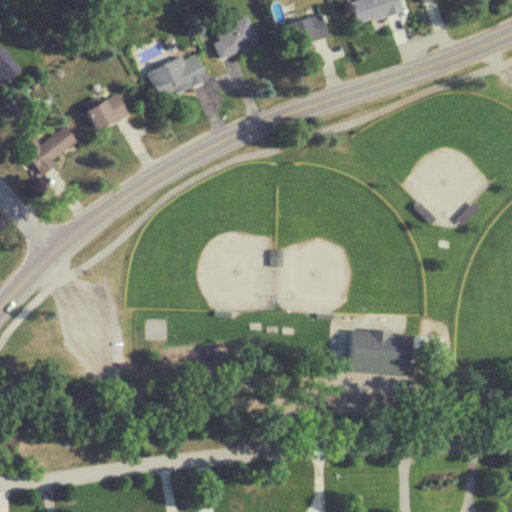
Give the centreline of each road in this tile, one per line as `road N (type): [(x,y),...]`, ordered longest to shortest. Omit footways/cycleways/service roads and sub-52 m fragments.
road 1 (tertiary): [(0,305),(52,250),(215,143),(511,30)]
road 2 (residential): [(0,482),(276,450),(511,443)]
